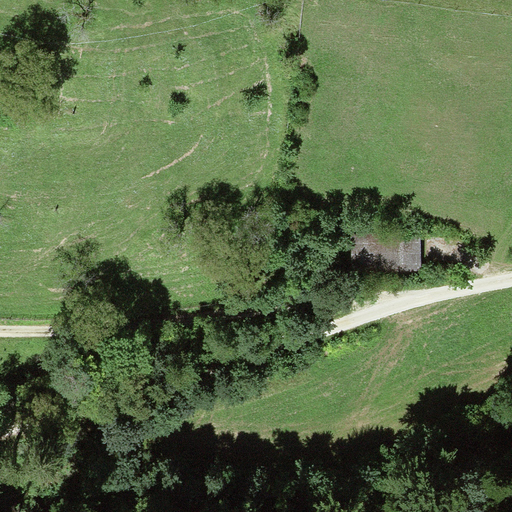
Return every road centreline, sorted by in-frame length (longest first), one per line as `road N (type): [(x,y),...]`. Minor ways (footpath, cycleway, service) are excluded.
road 1 (track): [(0,431),(419,300)]
road 2 (track): [(0,333),(168,325),(306,302),(419,300)]
